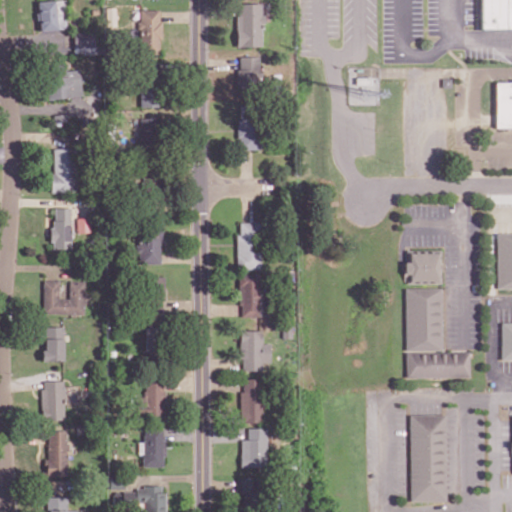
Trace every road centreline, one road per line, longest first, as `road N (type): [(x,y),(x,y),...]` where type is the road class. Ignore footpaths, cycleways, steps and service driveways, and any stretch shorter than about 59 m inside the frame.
road 1 (residential): [(203,511),(199,0)]
road 2 (residential): [(8,511),(2,336),(15,169),(0,51)]
road 3 (residential): [(511,187),(397,190),(365,204)]
